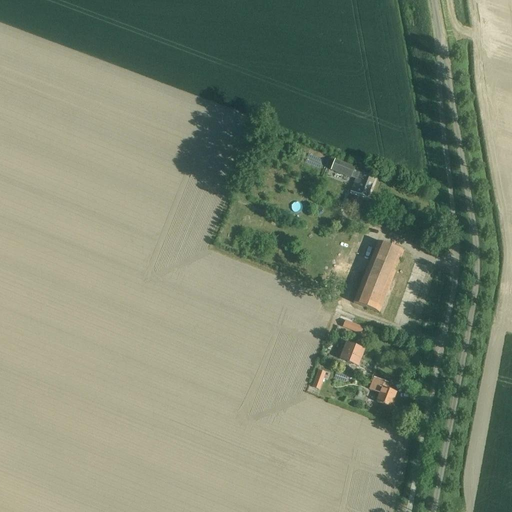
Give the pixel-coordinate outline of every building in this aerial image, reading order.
[(348,172),(357,174),(358,167),(328,160),(327,168),(348,173),(348,172)] [(350,192),(368,199),(376,180),(358,173),(350,192)] [(353,303),(379,313),(402,253),(376,242),(353,303)] [(329,294),(339,298),(345,282),(335,279),(329,294)] [(357,325),(355,331),(360,333),(363,327),(357,325)] [(340,360),(359,367),(365,352),(346,344),(340,360)] [(322,378),(316,376),(313,386),(318,388),(322,378)] [(376,402),(389,407),(395,393),(384,389),(387,383),(375,378),(370,389),(379,393),(376,402)]
